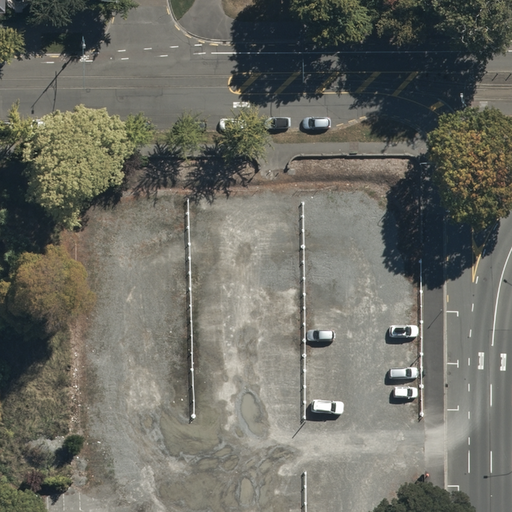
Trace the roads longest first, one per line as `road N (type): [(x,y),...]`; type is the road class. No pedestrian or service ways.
road 1 (tertiary): [(493,321),(460,259),(448,141),(422,114),(382,103),(185,105),(140,90)]
road 2 (tertiary): [(140,90),(182,63),(511,61)]
road 3 (secondary): [(492,511),(493,321)]
road 4 (tertiary): [(0,91),(140,90)]
